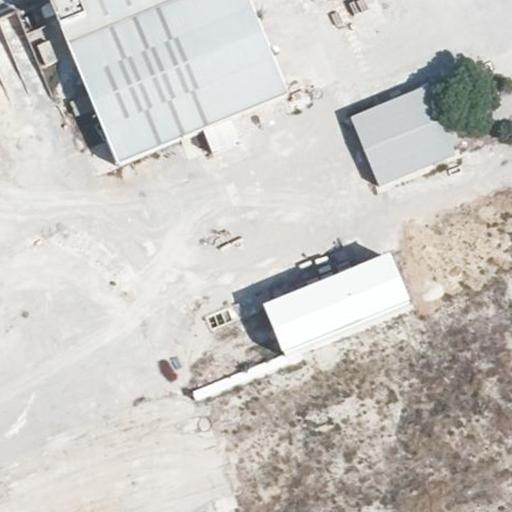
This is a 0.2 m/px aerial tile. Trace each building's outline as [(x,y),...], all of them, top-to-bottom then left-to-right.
[(52,0),(92,96),(97,111),(120,165),(288,95),(250,0),(52,0)] [(52,43),(40,48),(47,66),(59,62),(52,43)] [(58,92),(73,93),(74,76),(59,76),(58,92)] [(431,89),(351,119),(377,188),(457,158),(431,89)] [(97,111),(92,96),(73,103),(80,117),(97,111)] [(415,248),(423,269),(511,234),(511,194),(433,225),(439,239),(415,248)] [(281,358),(383,321),(378,307),(399,299),(387,265),(264,309),(281,358)]
